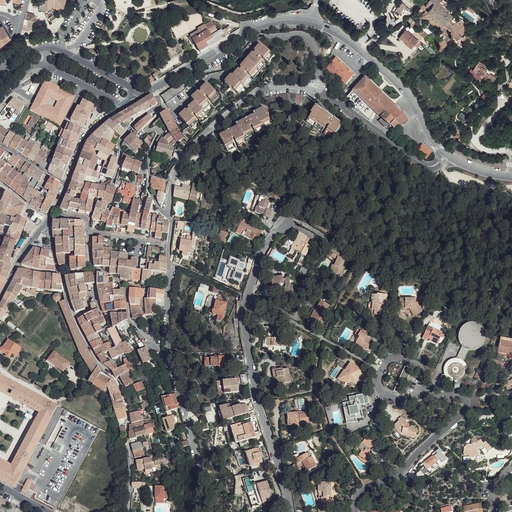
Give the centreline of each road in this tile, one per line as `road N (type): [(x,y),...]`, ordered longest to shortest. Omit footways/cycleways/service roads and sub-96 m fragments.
road 1 (unclassified): [(318,91),(268,88),(247,98),(196,143),(172,180),(165,348),(194,456),(195,511)]
road 2 (secondary): [(141,95),(254,28),(311,18),(344,33),(394,78),(438,147),(457,162)]
road 3 (residential): [(290,511),(253,387),(244,319),(262,253),(287,223)]
road 4 (residential): [(318,91),(313,44),(294,35),(261,37),(229,73),(200,82),(174,114)]
road 5 (residential): [(128,511),(128,414),(74,316)]
road 6 (residential): [(354,511),(468,407),(420,385)]
road 7 (track): [(511,40),(485,39),(503,56),(508,77),(473,131),(485,149),(511,152)]
road 8 (unclassified): [(457,162),(427,168),(318,91)]
road 9 (secondary): [(49,216),(89,131),(124,106)]
road 10 (residential): [(420,385),(414,364),(402,359),(380,369),(376,382),(388,396),(415,394)]
